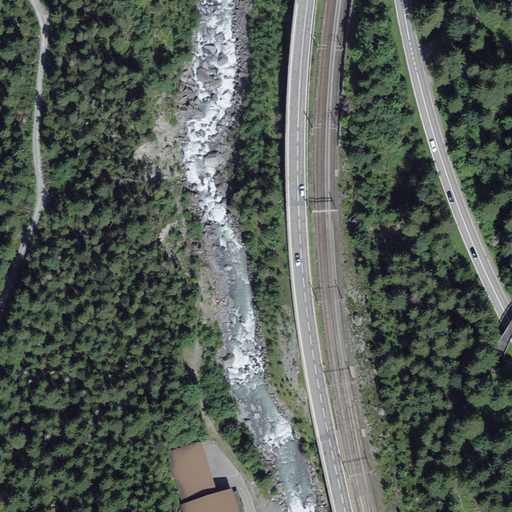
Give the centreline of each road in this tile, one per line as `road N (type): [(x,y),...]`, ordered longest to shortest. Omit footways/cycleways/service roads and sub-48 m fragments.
road 1 (secondary): [(307,0),(299,253),(345,511)]
road 2 (secondary): [(511,327),(448,184),(401,0)]
road 3 (track): [(0,307),(38,202),(44,24),(33,0)]
